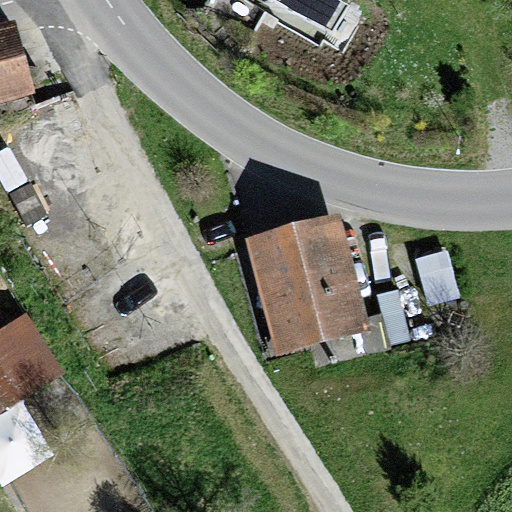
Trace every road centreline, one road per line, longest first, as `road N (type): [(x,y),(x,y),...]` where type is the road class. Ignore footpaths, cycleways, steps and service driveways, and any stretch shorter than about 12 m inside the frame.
road 1 (track): [(333,511),(228,363),(42,0)]
road 2 (tertiary): [(104,0),(167,75),(257,144),(410,196),(511,195)]
